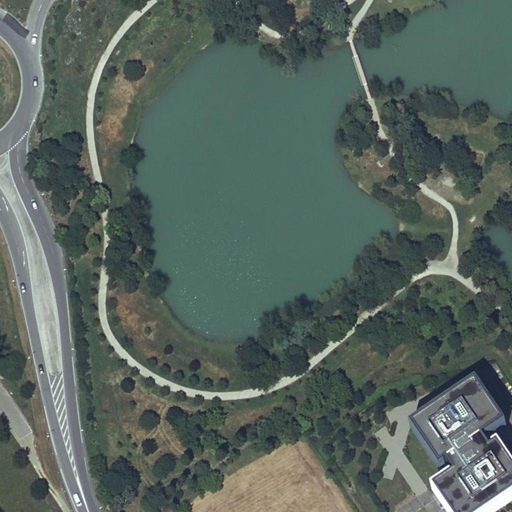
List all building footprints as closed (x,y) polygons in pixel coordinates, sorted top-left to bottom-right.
[(477,387),(414,431),(441,471),(448,467),(456,479),(450,483),(464,503),(469,511),(492,511),(511,499),(511,468),(499,450),(492,454),(488,449),(485,444),(505,429),(477,387)] [(297,474),(307,486),(319,477),(309,465),(297,474)] [(469,511),(464,503),(450,483),(436,492),(449,511),(469,511)] [(245,498),(255,511),(267,501),(257,489),(245,498)] [(331,493),(326,496),(334,510),(340,507),(331,493)]
